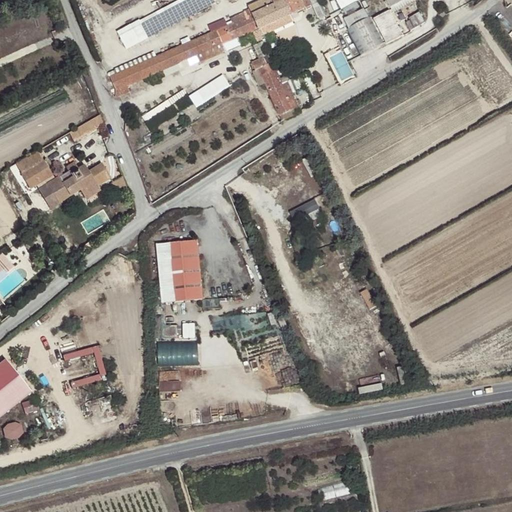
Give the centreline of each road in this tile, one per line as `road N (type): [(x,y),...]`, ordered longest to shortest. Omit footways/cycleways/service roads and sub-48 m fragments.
road 1 (primary): [(0,496),(187,450),(511,391)]
road 2 (unclassified): [(492,0),(149,218)]
road 3 (track): [(511,364),(435,374),(427,368),(308,119)]
road 4 (unclassified): [(64,0),(149,218)]
road 5 (unknown): [(113,265),(135,299),(151,376),(132,414),(97,437)]
road 6 (unclassified): [(149,218),(0,333)]
